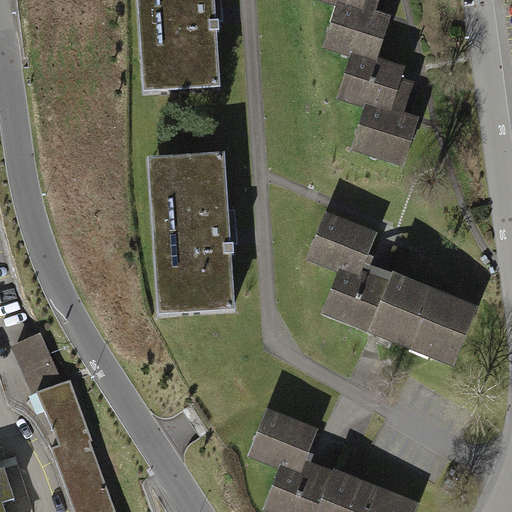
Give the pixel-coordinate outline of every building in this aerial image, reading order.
[(217,0),(142,0),(148,90),(223,86),(217,0)] [(318,0),(342,7),(377,17),(382,0),(318,0)] [(329,49),(355,57),(381,65),(394,22),(377,17),(342,7),(329,49)] [(342,101),(368,109),(405,120),(415,86),(404,83),(407,73),(381,65),(355,57),(342,101)] [(421,125),(405,120),(368,109),(355,155),(407,171),(421,125)] [(237,302),(228,153),(156,157),(165,307),(237,302)] [(457,363),(478,312),(395,277),(394,279),(368,268),(381,238),(329,216),(312,257),(343,270),(327,310),(373,330),(373,328),(457,363)] [(52,448),(75,511),(117,511),(69,381),(40,392),(60,445),(52,448)] [(279,511),(416,511),(421,501),(337,467),(336,469),(310,458),(322,428),(271,407),(252,453),(284,466),(267,507),(279,511)] [(16,503),(6,475),(0,477),(0,511),(5,511),(4,508),(16,503)]
